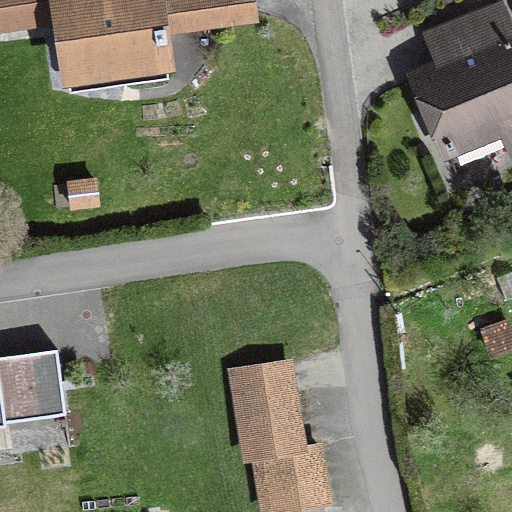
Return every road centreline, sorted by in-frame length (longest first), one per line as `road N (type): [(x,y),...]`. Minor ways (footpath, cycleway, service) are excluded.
road 1 (residential): [(0,288),(348,247)]
road 2 (residential): [(348,247),(391,511)]
road 3 (residential): [(348,247),(315,0)]
